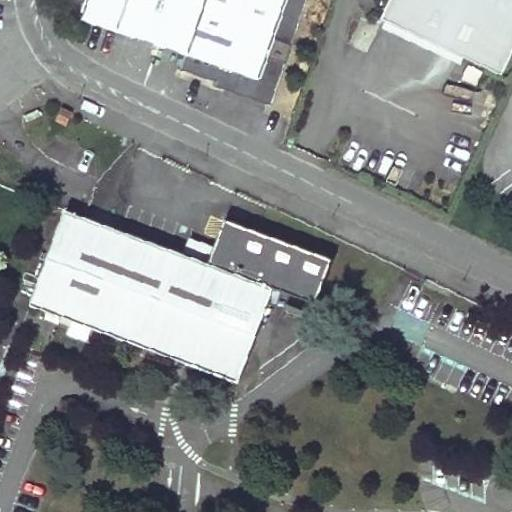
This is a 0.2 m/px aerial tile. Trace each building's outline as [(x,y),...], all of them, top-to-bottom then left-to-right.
[(212,85),(270,105),(305,0),(81,0),(76,16),(183,52),(177,69),(214,81),(212,85)] [(511,0),(383,0),(376,15),(383,18),(463,56),(497,71),(511,38),(511,0)] [(463,56),(383,18),(380,25),(460,63),(463,56)] [(30,304),(72,319),(67,333),(86,340),(91,326),(151,348),(187,254),(65,209),(30,304)] [(225,218),(210,262),(273,286),(316,302),(333,257),(225,218)] [(210,262),(187,254),(151,348),(239,381),(273,286),(210,262)]
